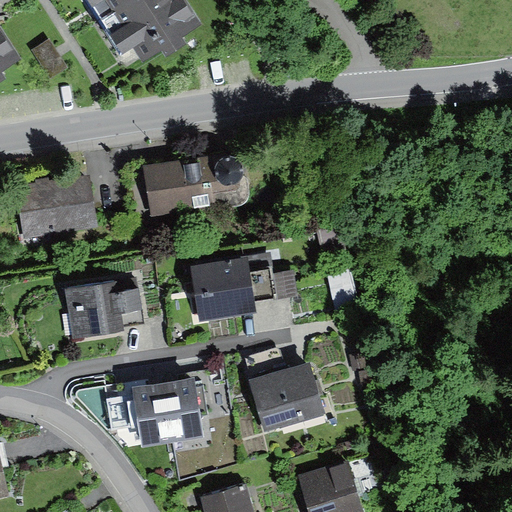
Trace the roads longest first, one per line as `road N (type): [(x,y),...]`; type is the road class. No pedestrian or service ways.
road 1 (tertiary): [(0,138),(511,70)]
road 2 (residential): [(0,396),(51,409),(93,438),(145,511)]
